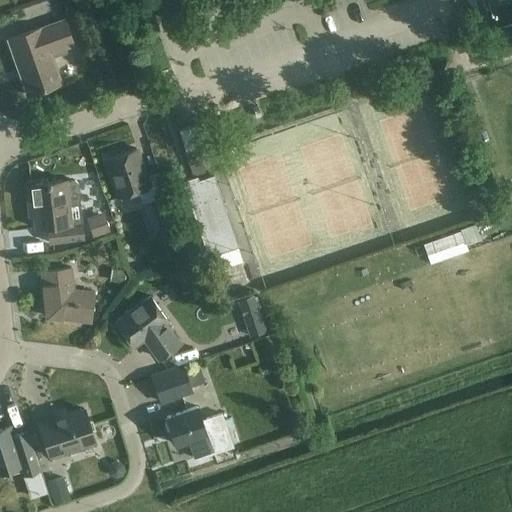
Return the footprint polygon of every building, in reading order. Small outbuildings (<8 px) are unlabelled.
[(159,5),(163,18),(178,13),(174,0),(159,5)] [(43,27),(27,33),(8,39),(28,95),(63,83),(52,53),(75,45),(66,20),(43,28),(43,27)] [(241,245),(222,192),(216,173),(201,179),(199,174),(206,172),(198,149),(207,146),(200,123),(180,130),(196,176),(184,180),(210,256),(241,245)] [(108,160),(120,196),(138,190),(143,204),(159,198),(166,218),(174,216),(159,172),(146,177),(136,150),(137,150),(137,149),(106,159),(107,160),(108,160)] [(51,242),(68,240),(84,238),(83,225),(71,226),(68,198),(77,197),(81,193),(79,183),(76,179),(66,180),(25,185),(28,218),(35,217),(36,228),(48,227),(50,243),(51,243),(51,242)] [(111,232),(104,211),(87,216),(94,237),(111,232)] [(175,224),(161,229),(169,253),(183,249),(175,224)] [(459,242),(421,256),(425,269),(464,254),(459,242)] [(92,322),(94,302),(95,292),(74,290),(72,268),(42,271),(47,317),(52,318),(92,322)] [(127,271),(113,269),(110,281),(125,284),(127,271)] [(159,358),(175,346),(181,342),(166,322),(168,320),(151,296),(116,321),(134,345),(144,338),(159,358)] [(255,296),(239,301),(245,316),(260,310),(255,296)] [(219,339),(206,340),(207,353),(220,351),(219,339)] [(162,401),(192,391),(183,365),(153,375),(162,401)] [(197,407),(167,417),(176,444),(189,440),(196,458),(233,446),(222,413),(202,420),(197,407)] [(50,456),(95,441),(85,409),(55,418),(53,413),(38,418),(50,456)] [(25,474),(39,470),(27,432),(13,436),(10,426),(0,429),(0,471),(22,465),(25,474)]
